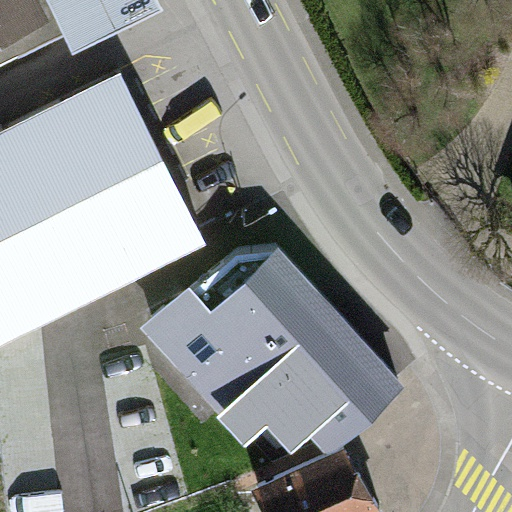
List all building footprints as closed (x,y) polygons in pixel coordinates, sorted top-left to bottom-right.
[(0,0),(0,34),(41,16),(33,0),(0,0)] [(162,10),(156,0),(44,0),(71,51),(162,10)] [(107,80),(0,134),(0,332),(187,237),(107,80)] [(389,382),(269,257),(208,315),(183,289),(141,329),(227,419),(267,381),(326,443),(389,382)] [(400,431),(293,481),(307,511),(380,511),(375,501),(423,479),(400,431)]
